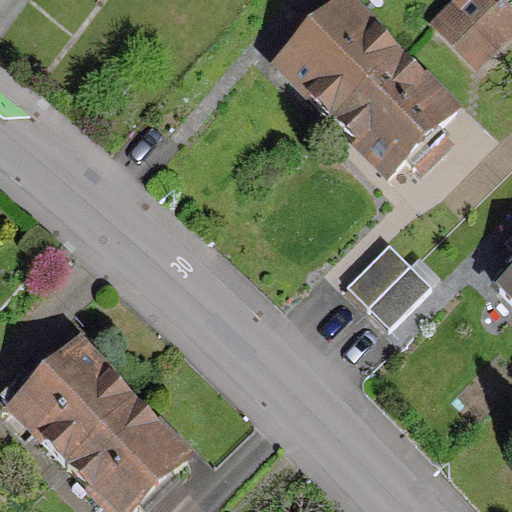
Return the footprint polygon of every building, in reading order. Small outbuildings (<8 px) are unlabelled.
[(462,0),(436,26),(475,65),(511,29),(511,23),(489,0),(462,0)] [(275,71),(330,127),(394,63),(340,8),(323,23),(316,15),(283,47),(291,55),(275,71)] [(449,119),(394,63),(330,127),(384,183),(400,167),(408,175),(441,143),(433,135),(449,119)] [(384,252),(342,294),(363,314),(405,272),(384,252)] [(510,278),(494,294),(511,311),(511,260),(502,270),(510,278)] [(426,294),(405,272),(363,314),(384,336),(426,294)] [(128,409),(73,353),(57,369),(50,361),(26,384),(21,379),(0,398),(0,406),(0,407),(63,472),(128,409)] [(63,472),(101,511),(150,511),(174,489),(166,481),(182,466),(128,409),(63,472)]
